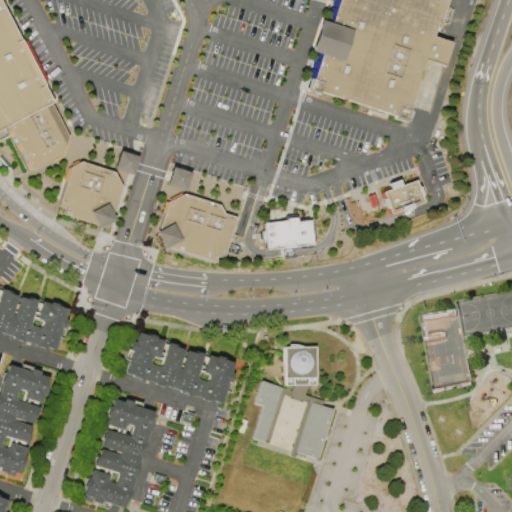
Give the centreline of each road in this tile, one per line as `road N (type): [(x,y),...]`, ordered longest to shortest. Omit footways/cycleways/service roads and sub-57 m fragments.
road 1 (tertiary): [(112,289),(150,302),(229,310),(365,296)]
road 2 (residential): [(40,511),(112,289)]
road 3 (residential): [(383,351),(438,511)]
road 4 (tertiary): [(365,296),(496,263),(511,251)]
road 5 (tertiary): [(119,267),(52,238),(0,197)]
road 6 (motorway): [(478,120),(478,205),(448,240)]
road 7 (motorway): [(507,0),(480,83),(478,120)]
road 8 (motorway): [(511,172),(495,110),(511,54)]
road 9 (tertiary): [(240,284),(119,267)]
road 10 (tertiary): [(359,269),(240,284)]
